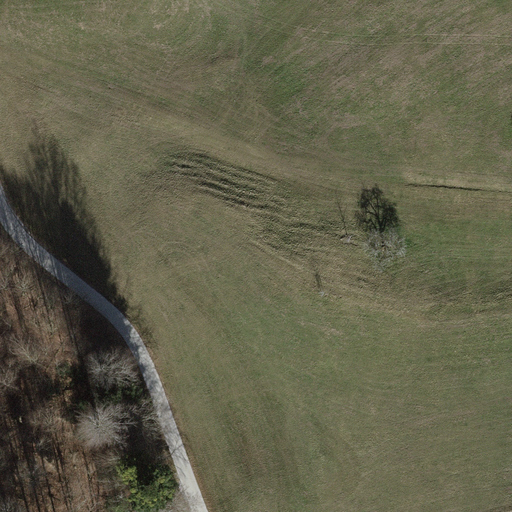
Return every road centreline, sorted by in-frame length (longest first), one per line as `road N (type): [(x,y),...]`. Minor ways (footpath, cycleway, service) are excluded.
road 1 (track): [(511,193),(300,173),(0,61)]
road 2 (unclassified): [(199,511),(131,339),(0,207)]
